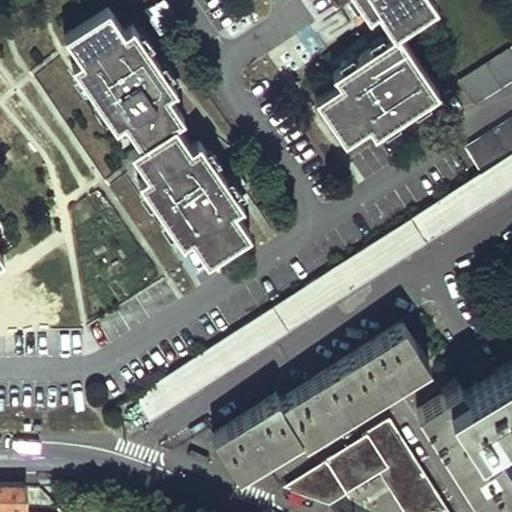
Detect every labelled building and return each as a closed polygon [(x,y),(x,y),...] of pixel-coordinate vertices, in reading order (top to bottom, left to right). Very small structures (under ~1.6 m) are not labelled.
[(367,0),(373,9),(382,3),(398,27),(338,68),(344,76),(322,92),(350,134),(372,119),(378,128),(443,83),(402,24),(436,0),(367,0)] [(110,1),(73,28),(88,51),(80,56),(124,121),(132,115),(147,138),(139,143),(155,167),(146,173),(189,236),(198,230),(213,253),(252,225),(238,204),(246,199),(202,135),(194,140),(179,118),(187,112),(171,89),(180,82),(136,18),(126,24),(110,1)] [(511,46),(511,45),(458,79),(474,105),(511,79),(511,46)] [(511,117),(465,148),(480,173),(511,151),(511,117)] [(511,151),(480,173),(135,394),(151,420),(511,185),(511,151)] [(278,392),(214,434),(241,474),(306,433),(310,440),(433,359),(407,319),(282,399),(278,392)] [(455,378),(412,405),(478,511),(511,511),(511,468),(490,433),(511,419),(511,355),(461,387),(455,378)] [(449,511),(388,414),(281,483),(328,500),(386,464),(416,511),(449,511)] [(0,506),(23,507),(24,485),(0,484),(0,506)]
